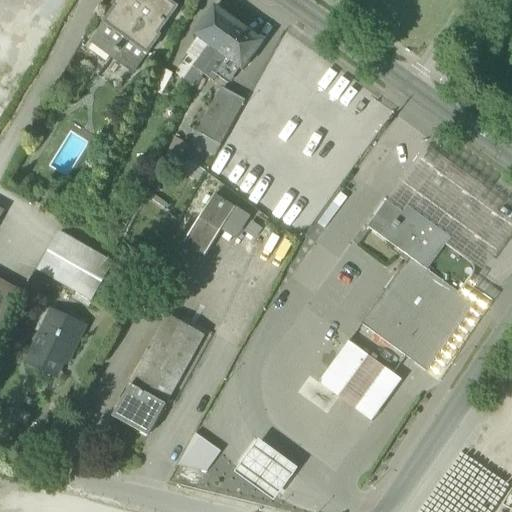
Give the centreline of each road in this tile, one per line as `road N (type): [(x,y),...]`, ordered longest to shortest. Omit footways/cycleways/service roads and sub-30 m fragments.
road 1 (secondary): [(511,163),(289,0)]
road 2 (residential): [(394,511),(511,323)]
road 3 (residential): [(50,481),(174,511)]
